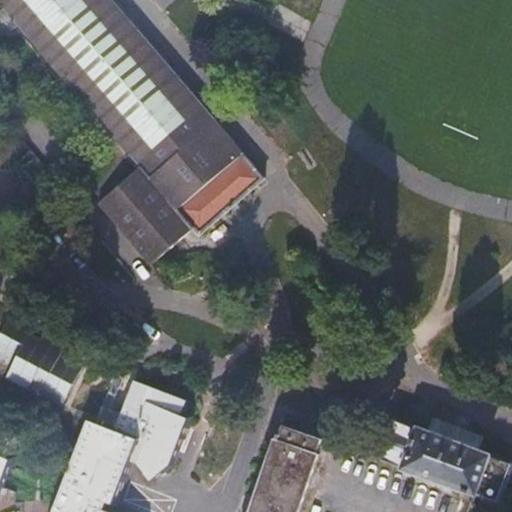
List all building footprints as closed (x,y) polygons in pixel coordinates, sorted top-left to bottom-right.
[(200,230),(263,176),(104,0),(0,0),(0,2),(145,166),(109,199),(151,246),(188,216),(200,230)] [(0,327),(0,394),(47,410),(63,362),(29,350),(33,339),(22,336),(18,346),(5,341),(8,331),(0,327)] [(118,439),(87,429),(56,511),(115,511),(124,487),(140,491),(169,472),(182,429),(173,426),(178,410),(134,394),(118,439)] [(377,460),(496,504),(511,465),(476,453),(480,443),(430,424),(426,435),(391,421),(385,437),(375,433),(371,445),(381,448),(377,460)] [(248,511),(294,511),(321,441),(281,426),(248,511)]
